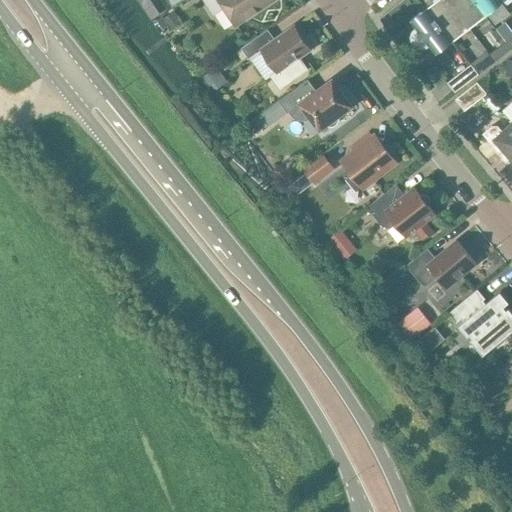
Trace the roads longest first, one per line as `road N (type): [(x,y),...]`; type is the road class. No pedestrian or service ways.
road 1 (tertiary): [(398,511),(368,454),(29,0)]
road 2 (tertiary): [(6,0),(59,85),(252,346),(353,511)]
road 3 (residential): [(503,229),(341,21)]
